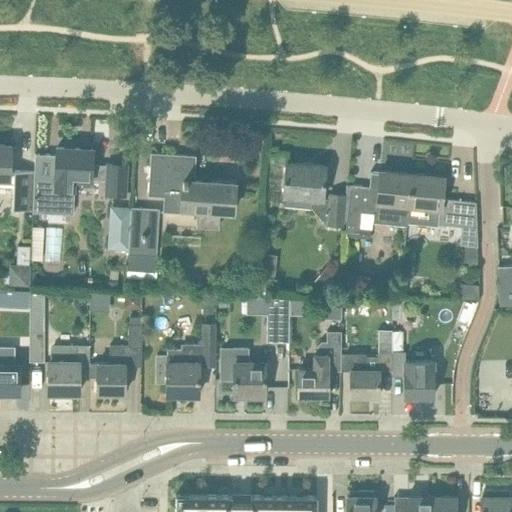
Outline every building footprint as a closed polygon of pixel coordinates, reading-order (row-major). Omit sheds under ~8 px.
[(0,184),(16,185),(15,208),(32,209),(33,171),(14,170),(14,172),(10,172),(11,145),(0,144),(0,184)] [(33,185),(32,209),(54,210),(71,210),(72,188),(72,178),(107,179),(106,193),(124,194),(125,184),(126,164),(108,163),(108,164),(92,164),(93,148),(57,147),(56,146),(56,154),(34,154),(34,171),(34,175),(33,185)] [(150,152),(147,193),(163,194),(162,212),(194,214),(195,208),(233,211),(235,183),(194,180),(196,155),(150,152)] [(325,164),(286,162),(283,195),(311,197),(310,205),(321,219),(326,219),(326,223),(346,225),(346,194),(323,193),(325,164)] [(347,225),(346,231),(359,232),(361,211),(373,212),(373,222),(407,226),(407,220),(407,204),(410,173),(380,170),(372,170),(371,170),(370,180),(369,186),(350,184),(349,197),(347,225)] [(410,173),(407,204),(407,220),(437,223),(443,224),(461,226),(460,244),(477,246),(475,201),(441,198),(443,177),(410,173)] [(111,206),(109,247),(130,248),(132,207),(111,206)] [(157,254),(159,207),(132,206),(132,207),(130,248),(130,252),(157,254)] [(9,261),(8,281),(27,282),(29,246),(19,245),(18,262),(9,261)] [(503,265),(497,266),(499,303),(511,302),(511,263),(503,264),(503,265)] [(477,298),(480,285),(463,282),(461,296),(477,298)] [(46,290),(29,289),(29,291),(29,360),(44,361),(46,290)] [(266,296),(266,341),(288,341),(288,331),(288,297),(266,296)] [(403,299),(392,299),(392,318),(402,318),(403,299)] [(342,319),(342,301),(326,301),(325,319),(342,319)] [(142,316),(130,316),(130,324),(142,324),(142,316)] [(156,354),(156,381),(166,381),(166,393),(198,394),(199,363),(203,363),(203,355),(215,355),(216,323),(202,323),(202,342),(182,342),(182,348),(167,348),(167,355),(156,354)] [(130,324),(129,324),(129,344),(142,344),(142,324),(130,324)] [(341,349),(339,349),(339,368),(351,369),(350,375),(350,395),(379,395),(379,369),(392,370),(392,340),(392,330),(392,329),(378,329),(378,340),(378,357),(366,356),(366,353),(341,352),(341,349)] [(404,330),(392,330),(392,340),(392,370),(392,375),(404,375),(404,396),(433,396),(433,369),(433,360),(404,360),(404,351),(404,330)] [(298,368),(298,394),(327,395),(328,368),(339,368),(339,349),(341,349),(341,331),(327,331),(327,341),(322,341),(318,344),(318,354),(313,354),(313,368),(298,368)] [(110,343),(110,359),(95,359),(95,362),(90,362),(90,376),(97,376),(97,393),(124,393),(124,343),(110,343)] [(48,372),(48,392),(78,393),(79,373),(79,364),(79,360),(79,344),(55,344),(49,350),(49,360),(48,372)] [(220,347),(220,378),(234,378),(234,394),(248,394),(248,398),(262,398),(262,394),(264,394),(264,362),(247,362),(247,347),(234,347),(220,347)] [(10,349),(0,349),(0,391),(19,392),(19,365),(10,365),(10,349)] [(0,394),(0,408),(21,408),(21,393),(0,394)] [(176,494),(175,511),(316,511),(317,496),(295,496),(176,494)] [(375,511),(375,495),(347,495),(346,511),(375,511)] [(431,511),(432,496),(407,496),(406,511),(431,511)] [(432,496),(431,511),(456,511),(456,496),(432,496)] [(480,496),(480,511),(509,511),(510,496),(480,496)]
